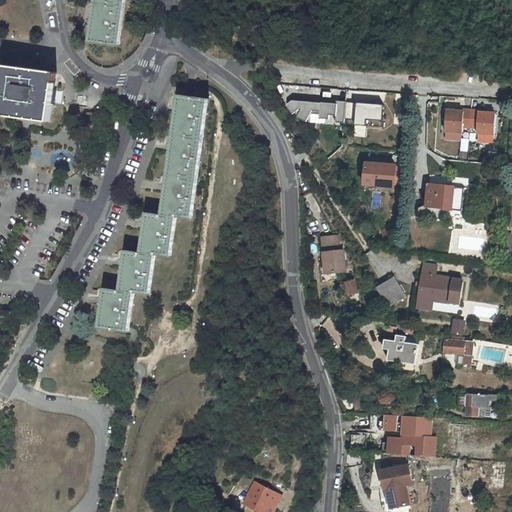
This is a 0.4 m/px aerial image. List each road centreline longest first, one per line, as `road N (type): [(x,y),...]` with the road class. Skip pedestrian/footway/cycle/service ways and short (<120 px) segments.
road 1 (residential): [(143,86),(96,219),(11,373),(11,385),(24,394),(94,411),(103,426),(95,493),(82,511)]
road 2 (residential): [(206,66),(254,104),(281,148),(295,306),(332,420),(326,511)]
road 3 (residential): [(206,66),(481,88)]
road 4 (residential): [(59,0),(67,43),(81,65),(143,86)]
